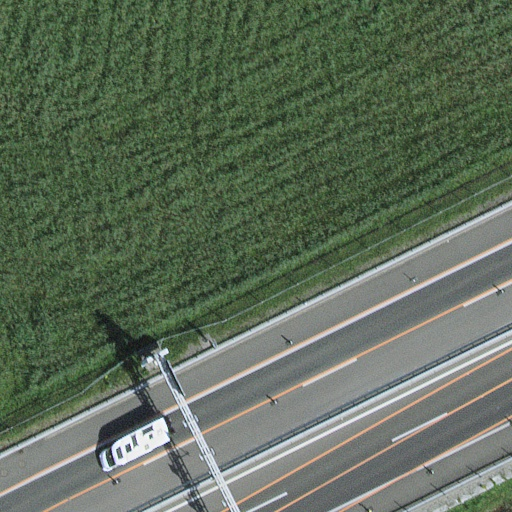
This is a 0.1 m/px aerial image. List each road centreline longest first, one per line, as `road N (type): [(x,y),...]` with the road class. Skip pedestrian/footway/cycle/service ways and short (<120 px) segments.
road 1 (motorway): [(511,284),(53,511)]
road 2 (motorway): [(265,511),(511,388)]
